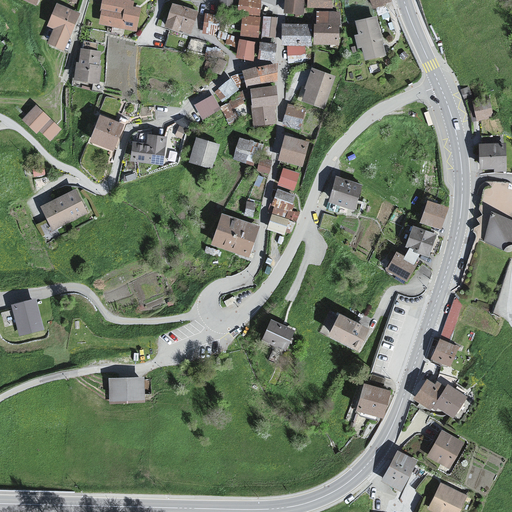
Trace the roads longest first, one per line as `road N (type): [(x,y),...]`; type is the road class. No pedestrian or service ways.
road 1 (secondary): [(0,503),(288,507),(320,498),(363,468),(395,419),(458,227),(461,160),(439,85)]
road 2 (residential): [(17,127),(45,156),(101,188),(110,184),(133,127),(179,117),(232,69),(278,64)]
road 3 (residential): [(221,323),(234,321),(275,278),(329,162),(356,128),(439,85)]
road 4 (residential): [(278,64),(279,112),(257,251),(247,275),(211,296),(210,314),(221,323)]
road 5 (residential): [(0,398),(52,377),(152,365),(221,323)]
